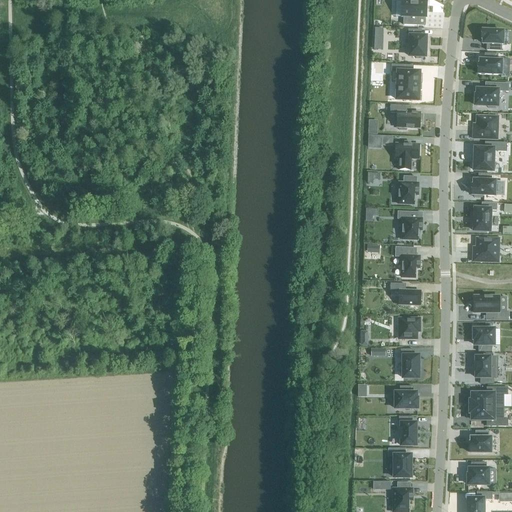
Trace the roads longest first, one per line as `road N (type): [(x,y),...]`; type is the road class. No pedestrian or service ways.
road 1 (unknown): [(233,0),(220,234),(189,259),(176,511)]
road 2 (residential): [(459,0),(443,146),(436,511)]
